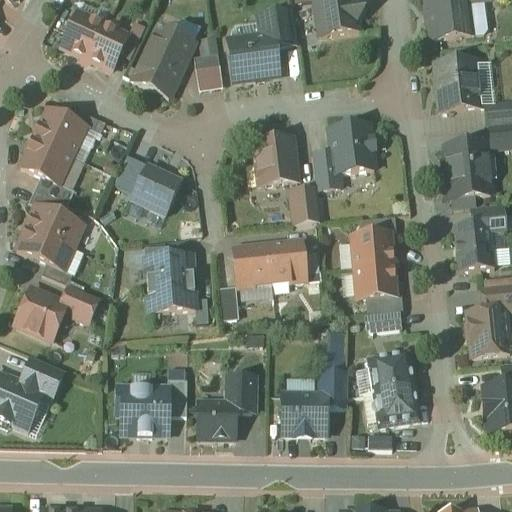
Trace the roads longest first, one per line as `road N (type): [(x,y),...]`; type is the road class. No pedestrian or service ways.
road 1 (unclassified): [(455,478),(0,467)]
road 2 (residential): [(405,96),(455,478)]
road 3 (residential): [(405,96),(253,116),(203,144)]
road 4 (residential): [(203,144),(172,138),(13,66)]
